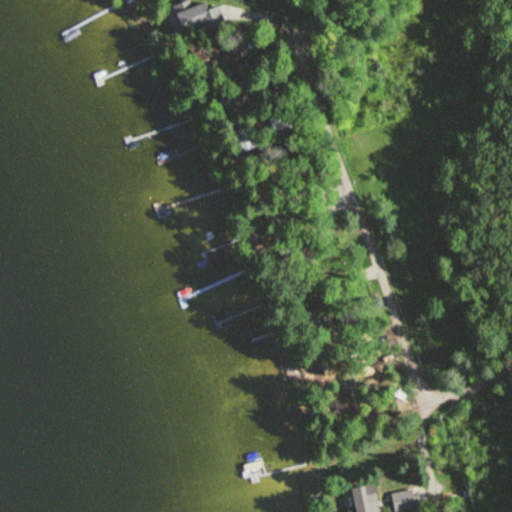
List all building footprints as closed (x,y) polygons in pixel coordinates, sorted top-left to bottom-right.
[(217,7),(205,11),(203,4),(191,8),(189,1),(171,7),(181,37),(223,23),(217,7)] [(238,56),(232,44),(214,53),(207,40),(188,50),(201,75),(238,56)] [(242,107),(237,88),(213,94),(218,113),(242,107)] [(267,119),(272,134),(289,128),(285,113),(267,119)] [(254,150),(256,133),(239,131),(237,148),(254,150)] [(351,361),(354,379),(374,375),(370,357),(351,361)] [(353,511),(371,511),(380,509),(371,482),(346,490),(353,511)] [(393,511),(397,511),(415,509),(412,489),(390,493),(393,511)]
